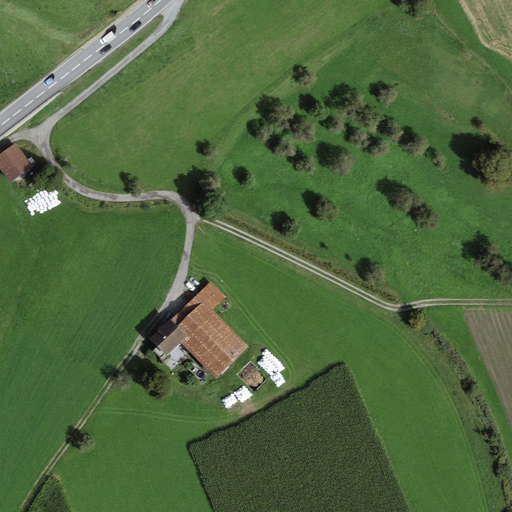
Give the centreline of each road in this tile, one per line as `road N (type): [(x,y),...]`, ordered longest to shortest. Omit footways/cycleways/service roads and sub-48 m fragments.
road 1 (track): [(174,0),(159,32),(41,133),(57,170),(83,191),(176,197),(191,223),(175,291),(22,511)]
road 2 (primary): [(160,0),(0,127)]
